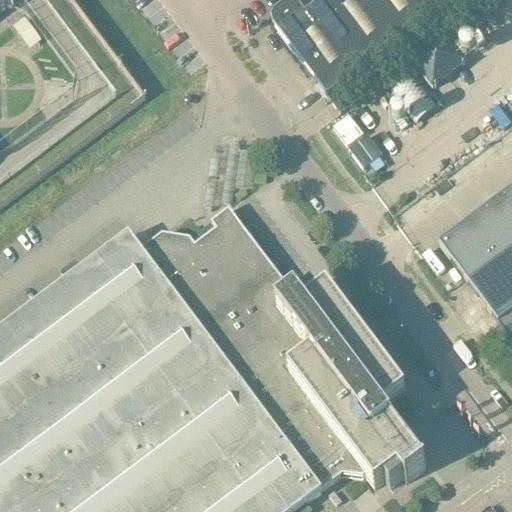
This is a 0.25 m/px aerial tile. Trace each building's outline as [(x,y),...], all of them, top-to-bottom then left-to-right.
[(0,0),(0,15),(7,11),(13,10),(10,0),(0,0)] [(369,70),(401,46),(365,0),(327,0),(320,6),(369,70)] [(365,0),(401,46),(433,22),(415,0),(365,0)] [(415,0),(433,22),(462,0),(415,0)] [(327,102),(369,70),(320,6),(305,17),(299,10),(292,6),(285,8),(275,16),(271,22),(273,29),(327,102)] [(432,92),(465,67),(440,34),(407,60),(432,92)] [(339,117),(355,106),(347,96),(332,108),(339,117)] [(349,118),(334,130),(363,168),(379,155),(349,118)] [(511,193),(439,249),(511,346),(511,193)] [(295,299),(293,300),(229,214),(211,227),(216,234),(195,250),(190,243),(162,239),(141,255),(129,239),(0,336),(0,511),(301,511),(322,496),(321,496),(342,480),(362,483),(365,481),(375,493),(384,486),(390,493),(403,483),(406,487),(426,473),(389,424),(400,415),(394,407),(405,398),(326,293),(317,300),(311,293),(298,303),(295,299)]
